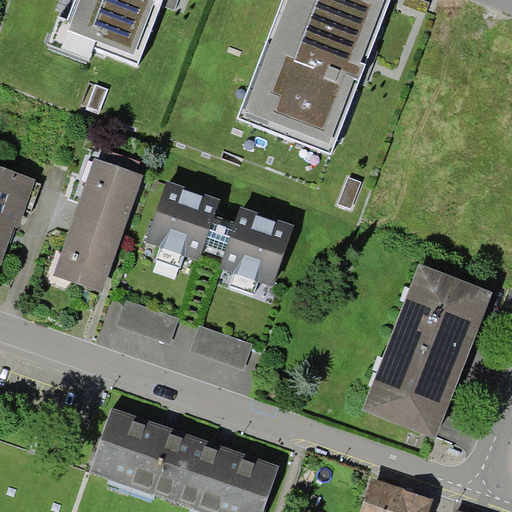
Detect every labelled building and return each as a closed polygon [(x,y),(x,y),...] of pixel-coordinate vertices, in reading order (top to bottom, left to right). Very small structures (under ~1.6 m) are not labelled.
[(149,0),(69,0),(60,27),(130,53),(149,0)] [(286,0),(241,113),(333,149),(392,0),(286,0)] [(149,177),(98,160),(58,278),(108,295),(149,177)] [(39,184),(0,169),(0,268),(8,271),(39,184)] [(226,207),(172,188),(152,245),(205,264),(226,207)] [(301,233),(247,214),(227,272),(280,290),(301,233)] [(502,301),(427,271),(370,412),(445,442),(502,301)] [(122,300),(114,325),(168,344),(177,319),(122,300)] [(198,323),(188,351),(242,370),(252,342),(198,323)] [(268,511),(283,470),(117,411),(94,474),(202,511),(268,511)] [(434,511),(438,503),(382,484),(372,511),(434,511)]
